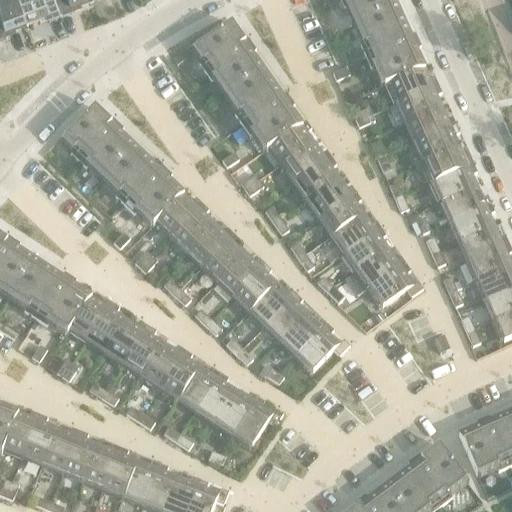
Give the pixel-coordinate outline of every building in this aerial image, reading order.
[(0,0),(0,43),(7,41),(6,36),(26,28),(15,0),(0,0)] [(61,21),(52,0),(15,0),(26,28),(47,21),(49,25),(61,21)] [(90,0),(52,0),(61,21),(72,16),(71,12),(92,4),(90,0)] [(348,9),(356,27),(397,9),(392,0),(338,0),(343,11),(348,9)] [(410,39),(397,9),(356,27),(365,46),(360,48),(371,72),(375,70),(384,90),(389,88),(389,86),(424,71),(416,52),(421,50),(415,37),(410,39)] [(215,82),(227,98),(263,73),(252,56),(256,53),(248,42),(243,45),(231,27),(195,52),(203,65),(199,68),(211,85),(215,82)] [(332,77),(336,85),(350,79),(346,71),(332,77)] [(389,86),(389,88),(398,106),(438,88),(434,80),(429,82),(424,71),(389,86)] [(254,137),(265,154),(301,128),(301,127),(290,111),(294,108),(286,97),(282,100),(263,73),(227,98),(239,115),(234,118),(249,140),(254,137)] [(398,106),(407,126),(442,110),(437,99),(442,96),(438,88),(398,106)] [(407,126),(415,146),(456,128),(452,120),(447,122),(442,110),(407,126)] [(89,168),(104,182),(135,150),(120,136),(123,132),(113,122),(110,126),(94,111),(63,143),(74,153),(70,157),(86,172),(89,168)] [(361,115),(367,128),(375,125),(369,111),(361,115)] [(367,128),(361,115),(353,118),(359,132),(367,128)] [(271,151),(283,169),(314,146),(307,136),(311,133),(305,124),(301,127),(301,128),(265,154),(266,155),(271,151)] [(415,146),(424,166),(460,150),(454,139),(459,136),(456,128),(415,146)] [(314,146),(283,169),(295,186),(331,161),(326,154),(322,157),(314,146)] [(371,150),(377,163),(385,160),(379,146),(371,150)] [(135,150),(104,182),(119,196),(115,200),(134,218),(138,214),(153,229),(157,225),(156,224),(183,197),(168,182),(172,179),(162,169),(158,172),(135,150)] [(460,150),(424,166),(433,186),(473,168),(470,160),(465,162),(460,150)] [(222,165),(227,172),(239,164),(234,156),(222,165)] [(385,160),(377,163),(383,177),(391,173),(385,160)] [(331,161),(295,186),(307,204),(339,182),(332,172),(336,169),(331,161)] [(477,176),(473,168),(433,186),(442,205),(477,190),(472,178),(477,176)] [(248,184),(256,196),(263,191),(255,179),(248,184)] [(346,192),(339,182),(307,204),(320,222),(356,197),(351,189),(346,192)] [(256,196),(248,184),(241,189),(249,201),(256,196)] [(389,189),(395,203),(403,199),(397,186),(389,189)] [(477,190),(442,205),(450,225),(491,207),(487,199),(482,201),(477,190)] [(192,205),(183,197),(156,224),(157,225),(172,240),(202,208),(196,202),(192,205)] [(361,204),(356,197),(320,222),(332,239),(364,217),(356,207),(361,204)] [(403,199),(395,203),(401,216),(409,213),(403,199)] [(494,216),(491,207),(450,225),(459,245),(495,229),(490,218),(494,216)] [(209,214),(202,208),(172,240),(187,255),(214,227),(205,218),(209,214)] [(265,216),(273,228),(280,223),(272,211),(265,216)] [(371,228),(364,217),(332,239),(345,257),(381,232),(375,224),(371,228)] [(416,224),(423,238),(431,234),(425,221),(416,224)] [(280,223),(273,228),(281,240),(289,235),(280,223)] [(214,227),(187,255),(203,270),(234,238),(227,232),(224,236),(214,227)] [(459,245),(468,265),(509,247),(505,239),(500,241),(495,229),(459,245)] [(345,257),(357,275),(389,253),(381,242),(386,239),(381,232),(345,257)] [(113,247),(119,253),(130,242),(123,236),(113,247)] [(203,270),(218,285),(245,256),(237,248),(240,245),(234,238),(203,270)] [(0,293),(10,300),(34,263),(17,252),(20,247),(8,239),(5,244),(0,240),(0,293)] [(425,244),(431,258),(439,254),(434,241),(425,244)] [(290,252),(298,264),(305,259),(297,247),(290,252)] [(511,254),(509,247),(468,265),(477,285),(511,269),(511,268),(507,258),(511,255),(511,254)] [(389,253),(357,275),(369,292),(405,267),(400,260),(396,263),(389,253)] [(439,254),(431,258),(437,271),(445,267),(439,254)] [(140,261),(151,271),(157,265),(146,255),(140,261)] [(245,256),(218,285),(234,299),(264,267),(259,262),(255,266),(245,256)] [(305,259),(298,264),(307,276),(314,271),(305,259)] [(151,271),(140,261),(134,267),(145,278),(151,271)] [(69,332),(91,299),(74,288),(76,284),(64,276),(62,280),(34,263),(10,300),(27,311),(24,315),(46,330),(49,325),(67,337),(70,332),(69,332)] [(234,299),(250,315),(277,287),(268,278),(272,274),(264,267),(234,299)] [(405,267),(369,292),(382,311),(406,294),(411,301),(423,293),(418,285),(414,289),(406,278),(410,275),(405,267)] [(511,269),(477,285),(486,305),(511,293),(511,269)] [(317,287),(327,297),(333,291),(323,281),(317,287)] [(443,284),(449,298),(457,294),(451,281),(443,284)] [(163,290),(174,300),(180,294),(170,283),(163,290)] [(286,296),(277,287),(250,315),(265,330),(296,298),(290,292),(286,296)] [(333,291),(327,297),(338,307),(344,301),(333,291)] [(511,293),(486,305),(495,324),(511,316),(511,293)] [(180,294),(174,300),(184,310),(191,304),(180,294)] [(457,294),(449,298),(455,311),(463,308),(457,294)] [(296,298),(265,330),(281,345),(308,317),(299,308),(303,304),(296,298)] [(70,332),(88,344),(112,307),(104,302),(101,306),(91,299),(69,332),(70,332)] [(119,312),(112,307),(88,344),(106,355),(127,323),(116,316),(119,312)] [(194,320),(205,330),(211,324),(201,313),(194,320)] [(511,316),(495,324),(504,345),(511,341),(511,316)] [(308,317),(281,345),(297,360),(327,328),(321,322),(317,326),(308,317)] [(461,324),(467,337),(475,334),(469,320),(461,324)] [(106,355),(124,367),(148,331),(141,326),(138,330),(127,323),(106,355)] [(211,324),(205,330),(216,340),(222,334),(211,324)] [(327,328),(297,360),(313,375),(333,354),(339,360),(349,350),(343,343),(339,347),(330,338),(334,334),(327,328)] [(148,331),(124,367),(142,379),(164,347),(153,340),(156,335),(148,331)] [(475,334),(467,337),(473,351),(481,347),(475,334)] [(434,344),(440,358),(450,354),(443,340),(434,344)] [(225,350),(236,360),(242,353),(232,343),(225,350)] [(164,347),(142,379),(161,391),(185,354),(177,349),(174,354),(164,347)] [(32,362),(39,367),(47,354),(40,349),(32,362)] [(242,353),(236,360),(247,370),(253,364),(242,353)] [(161,391),(179,403),(200,370),(189,363),(192,359),(185,354),(161,391)] [(61,371),(74,379),(78,372),(66,364),(61,371)] [(200,370),(179,403),(197,415),(221,378),(213,373),(210,377),(200,370)] [(74,379),(61,371),(56,378),(69,386),(74,379)] [(266,381),(272,385),(277,378),(271,373),(266,381)] [(197,415),(215,426),(236,394),(225,387),(228,383),(221,378),(197,415)] [(277,378),(272,385),(278,389),(283,382),(277,378)] [(89,394),(101,402),(106,395),(94,387),(89,394)] [(215,426),(233,438),(257,401),(249,396),(247,401),(236,394),(215,426)] [(106,395),(101,402),(114,410),(119,403),(106,395)] [(257,401),(233,438),(252,450),(268,426),(275,431),(283,418),(275,413),(273,418),(262,410),(264,406),(257,401)] [(0,455),(2,457),(4,452),(3,451),(17,415),(0,408),(0,403),(1,403),(0,402),(0,455)] [(125,418),(138,426),(142,418),(130,411),(125,418)] [(511,414),(491,424),(489,419),(476,425),(478,430),(458,439),(476,479),(496,470),(498,475),(511,468),(511,414)] [(4,452),(23,459),(39,418),(31,415),(29,420),(17,415),(3,451),(4,452)] [(23,459),(43,467),(58,431),(46,427),(48,422),(39,418),(23,459)] [(142,418),(138,426),(150,434),(155,426),(142,418)] [(43,467),(63,476),(80,435),(72,432),(70,436),(58,431),(43,467)] [(164,439),(176,447),(181,439),(168,431),(164,439)] [(88,438),(80,435),(63,476),(83,484),(98,448),(86,443),(88,438)] [(181,439),(176,447),(188,455),(193,447),(181,439)] [(98,448),(83,484),(104,492),(120,451),(112,448),(110,453),(98,448)] [(389,487),(408,511),(438,511),(452,502),(449,498),(466,485),(439,449),(422,462),(419,458),(407,467),(410,471),(389,487)] [(104,492),(123,500),(138,464),(126,459),(128,455),(120,451),(104,492)] [(208,463),(222,469),(225,461),(212,455),(208,463)] [(123,500),(144,508),(160,467),(152,464),(150,469),(138,464),(123,500)] [(168,471),(160,467),(144,508),(153,511),(165,511),(178,480),(166,476),(168,471)] [(165,511),(188,511),(200,484),(192,480),(190,485),(178,480),(165,511)] [(2,491),(16,497),(19,489),(5,483),(2,491)] [(200,484),(188,511),(212,511),(215,506),(223,509),(229,495),(221,492),(219,497),(206,492),(208,487),(200,484)] [(408,511),(389,487),(368,503),(365,499),(354,507),(357,511),(356,511),(408,511)] [(16,497),(2,491),(0,496),(0,499),(13,505),(16,497)] [(34,509),(41,511),(48,511),(51,506),(38,501),(34,509)]
